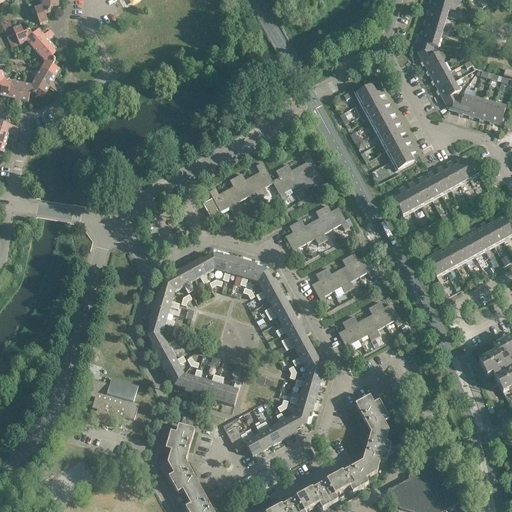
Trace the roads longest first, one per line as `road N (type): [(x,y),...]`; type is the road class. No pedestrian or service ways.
road 1 (residential): [(340,373),(276,256),(217,240),(151,272),(118,218)]
road 2 (residential): [(11,205),(33,115),(105,76),(89,0)]
road 3 (tertiary): [(118,218),(257,144),(311,98)]
road 4 (residential): [(383,50),(427,129),(488,144),(511,186)]
road 5 (unclassified): [(51,418),(107,229)]
road 6 (residential): [(340,373),(320,439),(248,476)]
